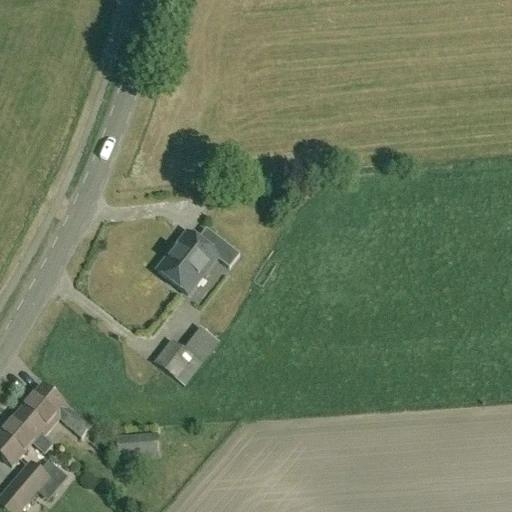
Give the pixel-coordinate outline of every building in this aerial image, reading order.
[(188,237),(158,274),(187,299),(217,263),(229,273),(240,260),(222,245),(212,257),(188,237)] [(185,390),(218,345),(205,335),(200,332),(192,342),(184,353),(172,343),(154,365),(185,390)] [(42,388),(20,414),(46,437),(60,421),(83,440),(91,430),(42,388)] [(45,438),(46,437),(20,414),(0,437),(0,458),(12,469),(41,435),(45,438)] [(158,456),(157,436),(117,438),(118,458),(158,456)] [(30,465),(5,495),(0,501),(0,508),(4,511),(23,511),(49,481),(30,465)]
